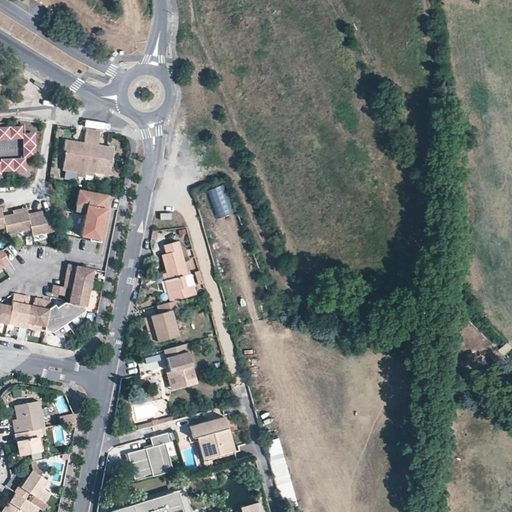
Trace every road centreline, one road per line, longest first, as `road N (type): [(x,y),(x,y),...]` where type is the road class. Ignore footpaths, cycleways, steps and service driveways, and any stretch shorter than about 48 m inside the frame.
road 1 (residential): [(153,132),(107,380)]
road 2 (residential): [(107,380),(82,511)]
road 3 (residential): [(241,386),(276,511)]
